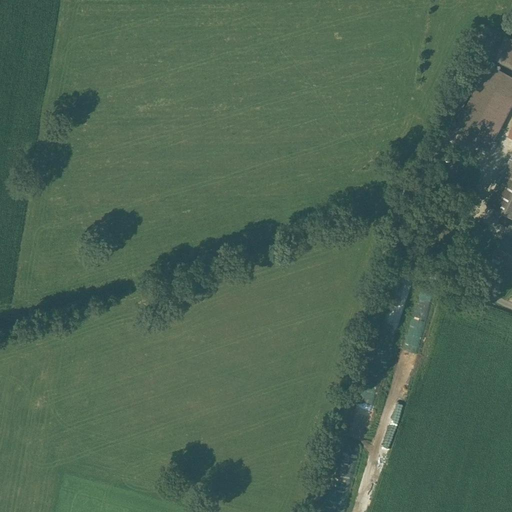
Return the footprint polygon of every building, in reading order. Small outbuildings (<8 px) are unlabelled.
[(511,38),(505,35),(493,58),(511,67),(511,38)] [(511,109),(511,77),(488,65),(474,91),(460,84),(447,110),(461,117),(453,131),(491,150),(511,109)] [(511,158),(509,156),(484,203),(511,218),(511,158)] [(419,213),(440,221),(442,218),(446,207),(425,198),(419,213)] [(440,223),(431,219),(426,231),(436,235),(434,239),(449,245),(458,224),(442,218),(440,221),(440,223)] [(511,269),(511,240),(495,232),(483,255),(511,270),(511,269)] [(429,259),(437,241),(421,234),(411,254),(429,259)] [(409,381),(410,370),(396,369),(396,377),(403,377),(403,381),(409,381)]
